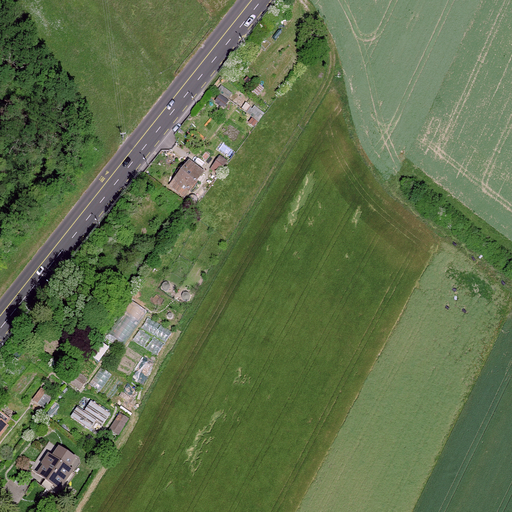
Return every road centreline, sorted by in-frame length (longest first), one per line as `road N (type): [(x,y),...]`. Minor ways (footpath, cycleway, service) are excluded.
road 1 (track): [(303,0),(329,43),(329,80),(136,403),(120,397)]
road 2 (primary): [(0,325),(257,0)]
